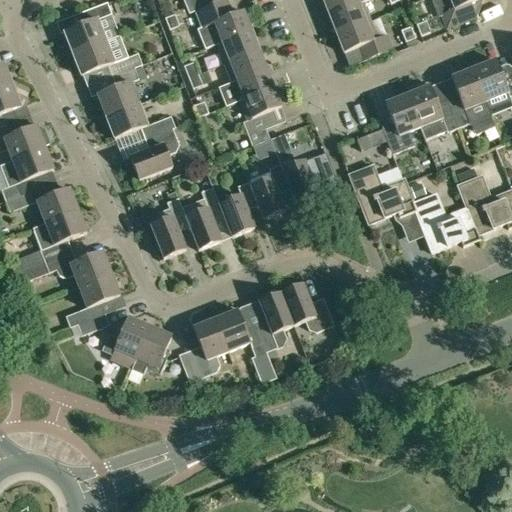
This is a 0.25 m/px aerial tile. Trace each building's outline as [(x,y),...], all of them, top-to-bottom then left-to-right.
[(321,0),(328,17),(362,3),(369,0),(321,0)] [(483,0),(433,0),(441,17),(443,16),(448,29),(476,18),(471,5),(483,0)] [(370,22),(362,3),(328,17),(336,36),(370,22)] [(64,34),(72,56),(105,43),(97,22),(111,16),(107,5),(78,16),(82,27),(64,34)] [(205,51),(217,46),(251,33),(243,13),(226,20),(222,10),(201,18),(205,28),(199,36),(205,51)] [(174,16),(165,20),(170,31),(179,28),(174,16)] [(343,55),(344,55),(357,50),(363,64),(392,53),(386,38),(377,42),(370,22),(336,36),(343,55)] [(417,27),(420,38),(430,34),(426,23),(417,27)] [(405,44),(415,40),(410,29),(401,33),(405,44)] [(217,46),(224,65),(258,52),(251,33),(217,46)] [(111,79),(134,70),(142,67),(137,56),(113,65),(105,43),(72,56),(81,78),(107,68),(111,79)] [(232,84),(266,71),(258,52),(224,65),(232,84)] [(495,62),(473,71),(490,114),(503,109),(511,108),(511,77),(502,81),(495,62)] [(184,68),(189,79),(198,76),(193,64),(184,68)] [(3,65),(0,66),(0,91),(12,87),(3,65)] [(142,68),(136,71),(140,81),(147,79),(142,68)] [(139,81),(134,70),(111,79),(116,90),(97,97),(105,119),(138,106),(130,85),(139,81)] [(228,107),(239,103),(273,90),(266,71),(232,84),(221,88),(228,107)] [(473,71),(451,80),(458,98),(447,102),(458,130),(491,117),(490,114),(473,71)] [(202,87),(198,76),(189,79),(193,91),(202,87)] [(407,97),(420,129),(425,142),(446,134),(447,135),(458,130),(447,102),(436,107),(429,88),(428,88),(426,85),(414,89),(416,93),(407,97)] [(20,109),(12,87),(0,91),(0,129),(6,127),(1,117),(20,109)] [(239,103),(247,123),(252,121),(261,142),(270,139),(261,117),(281,109),(273,90),(239,103)] [(409,134),(420,129),(407,97),(385,105),(393,124),(381,128),(392,156),(414,148),(409,134)] [(203,104),(194,108),(199,119),(208,115),(203,104)] [(105,119),(114,141),(140,131),(144,142),(172,131),(175,130),(171,119),(147,128),(138,106),(105,119)] [(0,129),(0,154),(7,151),(12,163),(45,150),(44,148),(49,146),(43,130),(38,132),(36,128),(10,138),(6,127),(0,129)] [(179,147),(172,131),(144,142),(149,153),(130,160),(139,182),(172,170),(167,158),(176,154),(179,147)] [(375,148),(370,136),(356,141),(361,154),(375,148)] [(270,142),(276,157),(290,151),(284,137),(270,142)] [(5,203),(21,197),(28,194),(24,184),(53,172),(45,150),(12,163),(1,167),(9,189),(1,192),(5,203)] [(289,190),(295,205),(298,203),(299,207),(303,208),(314,204),(316,200),(314,197),(317,196),(308,172),(318,169),(323,182),(336,177),(327,154),(282,172),(289,190)] [(250,188),(250,189),(257,207),(263,222),(285,213),(278,194),(289,190),(282,172),(280,167),(269,171),(269,173),(248,182),(249,184),(250,188)] [(348,177),(373,238),(401,227),(403,229),(416,261),(431,255),(415,214),(416,214),(413,206),(404,181),(382,190),(373,167),(348,177)] [(511,229),(511,193),(490,201),(481,179),(457,188),(466,211),(466,210),(477,237),(478,237),(506,226),(508,231),(511,229)] [(241,198),(219,206),(218,206),(224,221),(231,239),(254,230),(246,212),(257,207),(250,189),(250,188),(249,184),(237,189),(241,198)] [(421,187),(410,191),(414,201),(425,197),(421,187)] [(185,220),(189,229),(198,252),(221,244),(213,225),(224,221),(218,206),(219,206),(212,190),(201,194),(203,201),(181,209),(185,219),(185,220)] [(69,191),(59,195),(36,204),(45,226),(78,213),(69,191)] [(28,194),(21,197),(5,203),(9,215),(32,206),(28,194)] [(480,242),(478,237),(477,237),(466,210),(466,211),(445,219),(436,196),(413,206),(416,214),(415,214),(431,255),(461,244),(463,249),(480,242)] [(185,220),(185,219),(181,209),(178,200),(166,205),(169,210),(159,214),(162,223),(150,228),(163,261),(186,252),(178,233),(189,229),(185,220)] [(86,235),(78,213),(45,226),(34,230),(42,252),(40,253),(44,264),(72,253),(68,242),(86,235)] [(73,277),(78,289),(111,276),(102,254),(76,264),(72,253),(44,264),(48,275),(56,272),(58,277),(65,281),(73,277)] [(70,330),(77,327),(105,316),(100,305),(119,298),(111,276),(78,289),(86,310),(65,319),(70,330)] [(302,287),(280,295),(293,328),(305,323),(308,332),(315,335),(334,328),(323,300),(310,305),(302,287)] [(266,322),(255,327),(262,345),(266,355),(277,350),(272,337),(293,328),(280,295),(279,296),(278,293),(275,292),(261,297),(259,300),(261,303),(258,304),(266,322)] [(228,354),(249,345),(244,331),(237,312),(235,313),(233,310),(230,309),(217,314),(215,318),(216,321),(215,321),(228,354)] [(109,327),(105,316),(77,327),(81,338),(109,327)] [(131,371),(135,361),(149,329),(128,320),(119,341),(109,337),(103,353),(112,357),(110,361),(131,371)] [(216,358),(228,354),(215,321),(193,330),(200,348),(189,353),(200,381),(216,374),(220,367),(216,358)] [(161,361),(166,350),(171,338),(149,329),(135,361),(131,371),(144,376),(146,372),(160,378),(166,364),(161,361)] [(255,359),(251,360),(253,364),(259,379),(261,385),(276,379),(274,373),(268,358),(266,355),(262,345),(251,349),(255,359)] [(189,385),(200,381),(189,353),(178,357),(189,385)]
